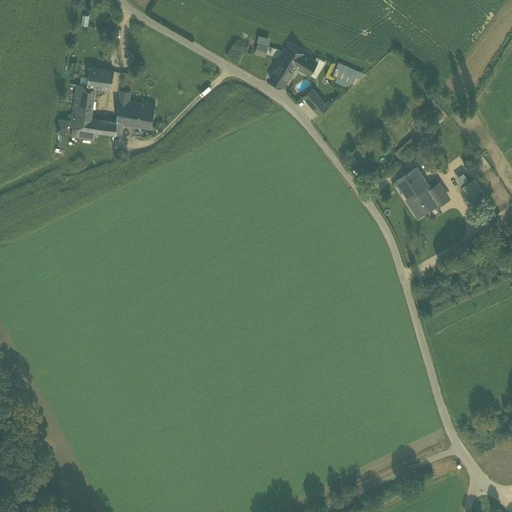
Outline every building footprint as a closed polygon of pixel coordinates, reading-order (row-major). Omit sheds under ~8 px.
[(257,55),(268,57),(269,48),(258,46),(257,55)] [(282,58),(283,58),(296,66),(295,67),(307,75),(315,62),(303,54),(288,48),(282,58)] [(283,88),(295,67),(296,66),(283,58),(269,79),(283,88)] [(92,84),(111,86),(113,68),(93,65),(90,83),(92,84)] [(333,76),(353,84),(358,73),(344,67),(343,69),(337,67),(333,76)] [(80,114),(78,127),(97,130),(99,131),(101,121),(95,120),(96,118),(96,116),(90,115),(92,84),(90,83),(81,82),(78,113),(80,114)] [(303,97),(319,116),(328,107),(312,89),(303,97)] [(121,98),(131,99),(132,91),(124,90),(122,90),(121,98)] [(126,124),(152,128),(155,103),(131,99),(121,98),(118,121),(117,122),(126,124)] [(110,120),(96,118),(95,120),(101,121),(99,131),(108,132),(110,120)] [(67,134),(69,120),(61,119),(59,132),(67,134)] [(108,132),(124,135),(126,124),(117,122),(118,121),(110,120),(108,132)] [(96,138),(97,130),(78,127),(77,135),(96,138)] [(401,147),(409,138),(406,135),(397,144),(401,147)] [(395,154),(402,162),(418,147),(411,139),(395,154)] [(378,172),(383,178),(399,164),(394,158),(378,172)] [(396,181),(407,199),(428,185),(417,167),(396,181)] [(461,187),(474,207),(487,199),(474,179),(461,187)] [(407,199),(418,215),(439,201),(433,192),(428,185),(407,199)] [(433,192),(439,201),(446,197),(440,187),(433,192)]
